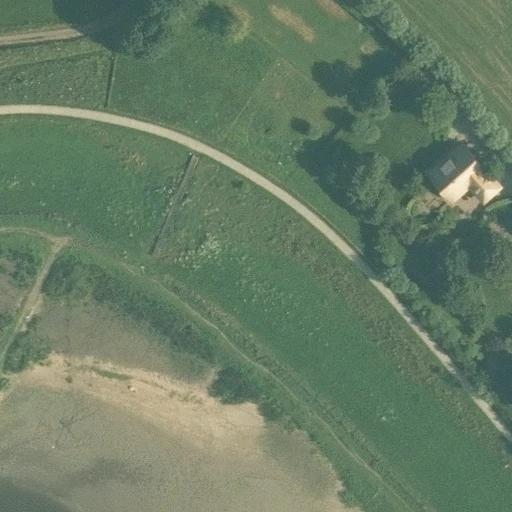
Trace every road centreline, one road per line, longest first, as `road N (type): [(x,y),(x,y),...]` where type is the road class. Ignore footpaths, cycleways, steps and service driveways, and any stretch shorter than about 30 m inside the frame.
road 1 (track): [(353,0),(426,64),(511,176)]
road 2 (unclassified): [(0,44),(88,28),(137,0)]
